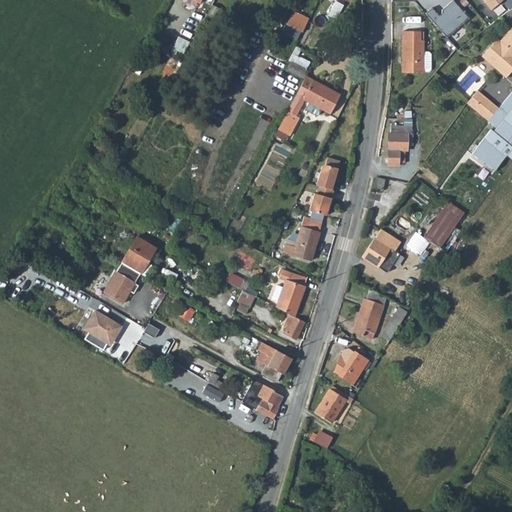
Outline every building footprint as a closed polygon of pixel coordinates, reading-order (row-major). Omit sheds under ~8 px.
[(431,9),(426,13),(446,38),(468,18),(453,0),(452,0),(441,10),(442,13),(439,16),(431,9)] [(481,0),(490,11),(504,0),(481,0)] [(328,16),(336,20),(343,6),(336,2),(328,16)] [(287,24),(304,31),(310,16),(293,9),(287,24)] [(511,24),(499,40),(496,37),(481,56),(490,64),(496,64),(508,74),(511,69),(511,62),(509,60),(511,58),(511,24)] [(420,30),(400,30),(401,59),(403,59),(404,72),(424,71),(423,40),(420,40),(420,30)] [(176,44),(185,49),(190,42),(181,36),(176,44)] [(300,49),(295,46),(289,60),(306,69),(309,61),(305,59),(304,60),(296,56),(300,49)] [(505,77),(508,74),(496,64),(490,64),(505,77)] [(338,95),(311,80),(305,77),(286,112),(295,117),(304,100),(308,103),(305,109),(313,113),(316,107),(328,113),(338,95)] [(511,91),(504,101),(498,108),(488,122),(497,129),(494,132),(491,129),(472,153),(495,171),(507,155),(511,159),(511,109),(511,108),(511,91)] [(475,92),(465,103),(471,108),(488,122),(498,108),(483,96),(482,98),(475,92)] [(295,117),(286,112),(277,130),(287,135),(296,117),(295,117)] [(396,126),(394,126),(394,123),(390,123),(390,133),(388,133),(388,166),(399,166),(399,163),(404,163),(404,152),(399,152),(399,150),(407,150),(408,142),(408,134),(412,134),(412,126),(411,126),(396,126)] [(309,210),(327,215),(333,191),(331,190),(340,162),(327,158),(325,165),(322,167),(316,186),(318,186),(316,194),(314,193),(309,210)] [(385,179),(377,177),(374,189),(382,191),(385,179)] [(464,221),(446,208),(426,235),(441,247),(455,227),(458,229),(464,221)] [(302,212),(295,209),(290,216),(298,220),(302,212)] [(285,246),(283,252),(311,260),(319,233),(318,232),(321,222),(303,218),(295,248),(285,246)] [(403,244),(381,230),(375,239),(374,238),(362,257),(378,267),(380,265),(387,270),(403,244)] [(421,253),(430,240),(416,230),(407,244),(421,253)] [(138,236),(122,263),(141,274),(143,275),(149,264),(147,263),(156,247),(138,236)] [(141,274),(122,263),(103,292),(123,304),(141,274)] [(285,304),(283,310),(295,316),(305,287),(304,286),(306,279),(306,277),(282,270),(280,276),(288,278),(287,282),(285,282),(283,287),(278,302),(285,304)] [(230,273),(226,281),(240,289),(244,280),(230,273)] [(270,299),(278,302),(283,287),(276,285),(270,299)] [(258,292),(247,286),(244,291),(255,296),(256,296),(258,292)] [(249,308),(255,296),(244,291),(241,290),(236,302),(239,303),(248,308),(249,308)] [(370,294),(368,300),(382,305),(384,298),(370,294)] [(363,299),(362,303),(381,315),(384,306),(382,305),(368,300),(363,299)] [(179,314),(189,320),(196,310),(186,303),(179,314)] [(244,315),(248,308),(239,303),(235,310),(244,315)] [(375,333),(381,315),(362,303),(353,333),(363,336),(366,330),(375,333)] [(398,306),(389,320),(398,327),(407,312),(398,306)] [(96,309),(84,330),(89,333),(85,339),(104,350),(108,344),(112,346),(124,326),(96,309)] [(281,328),(278,336),(294,344),(305,322),(290,315),(286,322),(285,321),(282,326),(286,328),(285,330),(281,328)] [(379,335),(389,342),(398,327),(389,320),(379,335)] [(373,339),(375,333),(366,330),(363,336),(373,339)] [(263,342),(258,350),(261,352),(256,360),(265,365),(261,374),(276,382),(281,373),(284,368),(286,369),(292,358),(263,342)] [(367,360),(355,352),(349,362),(340,356),(334,372),(352,384),(367,360)] [(173,383),(187,389),(193,374),(179,368),(173,383)] [(214,386),(219,377),(213,374),(208,383),(214,386)] [(274,393),(275,391),(263,385),(257,396),(263,400),(257,410),(273,418),(278,410),(276,408),(282,397),(274,393)] [(346,400),(330,390),(316,412),(331,423),(332,422),(346,400)] [(251,406),(257,410),(263,400),(257,396),(251,406)] [(350,403),(346,400),(332,422),(335,424),(339,423),(350,403)] [(326,433),(320,445),(327,448),(333,437),(326,433)]
